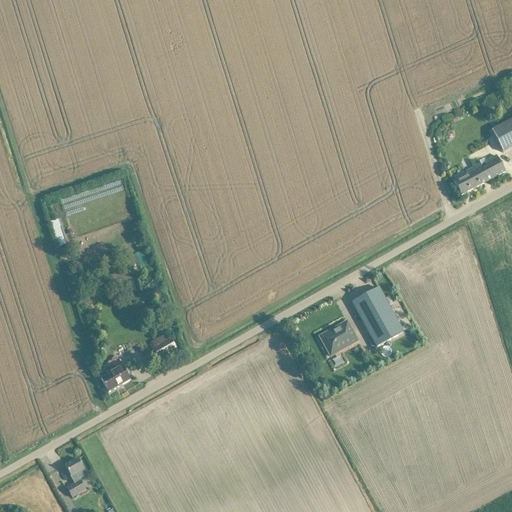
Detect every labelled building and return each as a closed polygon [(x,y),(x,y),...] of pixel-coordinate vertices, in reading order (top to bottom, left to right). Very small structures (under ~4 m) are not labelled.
[(511,148),(511,120),(491,132),(503,153),(511,148)] [(467,156),(470,165),(478,162),(475,153),(467,156)] [(495,157),(487,162),(466,173),(467,175),(454,182),(461,196),(504,173),(495,157)] [(60,219),(49,223),(58,248),(65,245),(64,242),(67,241),(60,219)] [(376,348),(403,333),(378,289),(352,304),(376,348)] [(330,358),(358,342),(347,323),(339,327),(340,329),(332,333),(330,332),(319,338),(330,358)] [(152,349),(157,359),(176,348),(170,338),(152,349)] [(130,381),(125,372),(118,360),(104,368),(108,375),(101,380),(108,394),(130,381)] [(87,476),(83,469),(78,460),(65,467),(74,484),(66,489),(72,498),(86,491),(80,480),(87,476)] [(89,500),(99,496),(97,491),(87,495),(89,500)]
